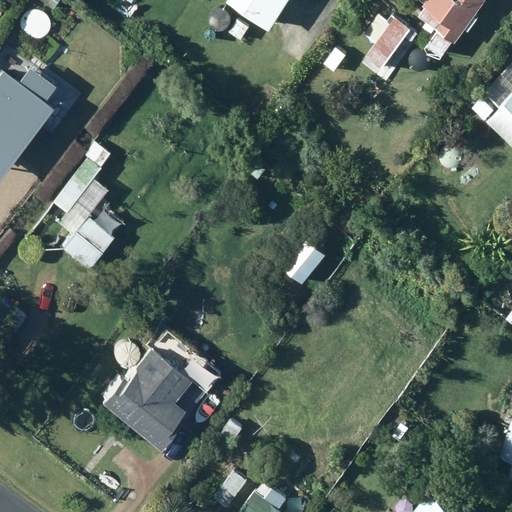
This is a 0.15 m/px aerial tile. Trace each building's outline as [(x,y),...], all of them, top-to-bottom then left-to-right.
[(251,0),(276,16),(286,0),(251,0)] [(432,33),(447,45),(480,0),(428,0),(425,5),(443,19),(432,33)] [(387,58),(416,20),(399,8),(387,23),(378,16),(371,25),(380,32),(370,45),(387,58)] [(243,32),(253,18),(243,11),(233,25),(243,32)] [(12,64),(0,56),(0,154),(46,86),(37,80),(46,69),(20,52),(12,64)] [(511,132),(511,89),(490,113),(511,132)] [(90,259),(114,226),(72,195),(100,157),(87,148),(54,192),(67,202),(58,213),(74,225),(63,239),(90,259)] [(330,254),(307,235),(282,266),(305,285),(330,254)] [(511,276),(498,292),(511,305),(506,311),(511,317),(511,276)] [(104,388),(161,431),(181,405),(177,403),(185,393),(175,384),(191,362),(152,333),(129,363),(125,360),(104,388)] [(230,440),(245,419),(233,411),(218,432),(230,440)] [(229,499),(250,475),(237,465),(216,489),(229,499)] [(303,511),(283,497),(290,488),(266,471),(242,502),(245,504),(239,511),(303,511)] [(481,511),(486,506),(448,477),(440,488),(432,482),(409,511),(481,511)]
